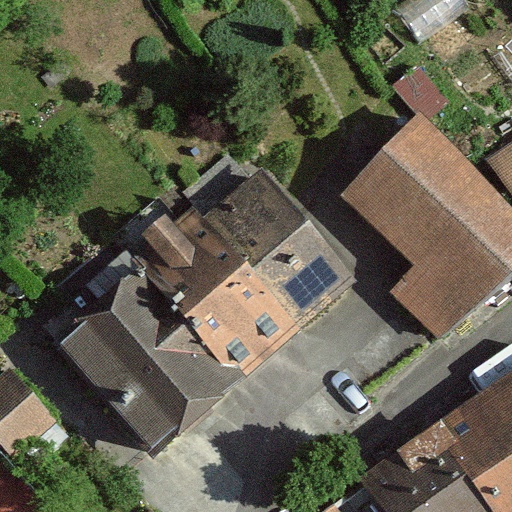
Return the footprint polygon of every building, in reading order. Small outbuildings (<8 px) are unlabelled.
[(511,267),(511,234),(404,115),(331,193),(402,264),(375,286),(422,333),(511,267)] [(511,132),(483,151),(511,198),(511,132)] [(307,347),(361,303),(284,210),(263,185),(255,191),(229,160),(183,197),(201,219),(307,347)] [(249,395),(307,347),(201,219),(187,231),(163,202),(119,239),(136,259),(249,395)] [(161,468),(249,395),(136,259),(48,332),(161,468)] [(59,431),(13,378),(0,389),(0,446),(17,467),(59,431)] [(511,511),(511,396),(450,436),(363,491),(376,511),(511,511)] [(376,511),(363,491),(329,511),(376,511)]
